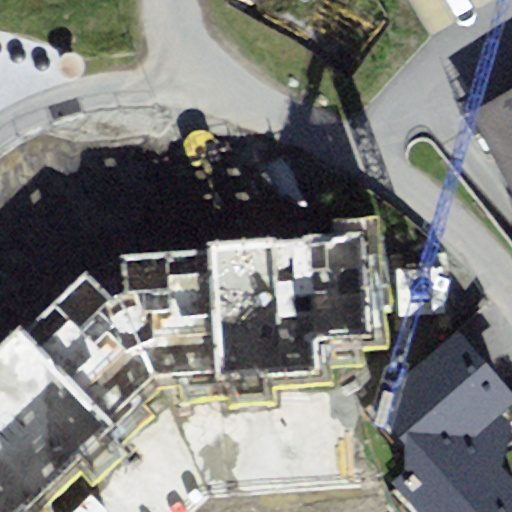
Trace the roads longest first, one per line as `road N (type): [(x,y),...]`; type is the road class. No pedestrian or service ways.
road 1 (residential): [(511,290),(397,179),(322,134),(195,76)]
road 2 (residential): [(195,76),(90,90),(0,129)]
